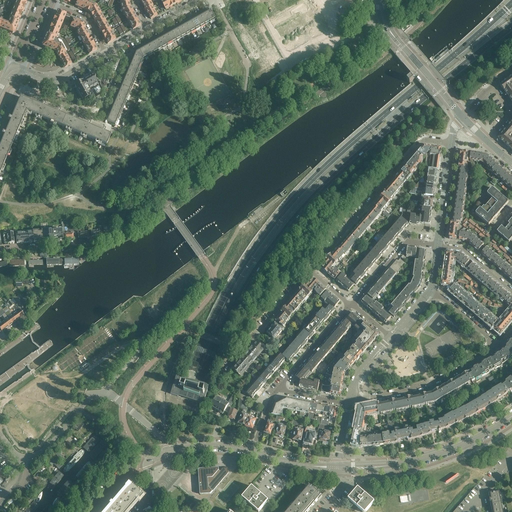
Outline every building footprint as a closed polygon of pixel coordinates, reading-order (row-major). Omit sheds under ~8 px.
[(85,10),(88,3),(86,2),(87,1),(83,0),(80,9),(82,10),(82,9),(85,10)] [(170,9),(165,0),(164,0),(161,2),(165,10),(168,9),(168,10),(170,9)] [(174,5),(171,0),(165,0),(170,9),(172,7),(172,6),(174,5)] [(311,0),(260,0),(260,1),(288,51),(327,28),(311,0)] [(24,8),(25,4),(16,1),(14,6),(24,10),(25,8),(24,8)] [(154,6),(151,1),(143,6),(145,8),(144,9),(145,11),(153,7),(154,6)] [(90,13),(96,5),(88,2),(88,3),(85,10),(89,12),(90,13)] [(131,7),(130,6),(129,3),(120,5),(121,10),(123,12),(131,7)] [(101,13),(96,5),(90,13),(93,17),(100,13),(101,13)] [(23,13),(24,10),(14,6),(12,12),(20,16),(22,12),(23,13)] [(125,16),(134,11),(133,9),(132,10),(131,7),(123,12),(125,16)] [(155,11),(153,7),(145,11),(146,12),(147,11),(149,15),(155,11)] [(115,125),(140,65),(143,59),(214,18),(209,10),(135,52),(105,121),(115,125)] [(64,21),(66,14),(58,11),(57,11),(56,15),(55,14),(54,17),(55,17),(64,21)] [(136,16),(134,14),(135,13),(134,11),(125,16),(128,21),(136,16)] [(158,16),(155,11),(149,15),(151,19),(158,16)] [(20,19),(21,16),(20,16),(12,12),(9,18),(10,19),(18,22),(19,18),(20,19)] [(94,22),(103,17),(101,14),(100,15),(100,13),(93,17),(94,20),(93,20),(94,22)] [(130,25),(139,20),(138,18),(137,19),(136,16),(128,21),(130,25)] [(61,26),(64,21),(55,17),(53,21),(52,20),(51,22),(61,26)] [(105,22),(104,21),(105,20),(103,17),(94,22),(95,24),(96,24),(98,26),(105,22)] [(14,33),(19,22),(18,22),(10,19),(9,22),(5,24),(2,22),(1,20),(0,19),(0,28),(0,29),(12,34),(14,33)] [(75,29),(79,20),(77,19),(77,20),(74,19),(70,27),(75,29)] [(85,27),(85,25),(83,23),(81,22),(81,21),(79,20),(75,29),(77,30),(78,31),(85,27)] [(141,25),(139,23),(140,22),(139,20),(130,25),(133,30),(141,25)] [(59,32),(61,26),(51,22),(50,24),(51,25),(50,29),(59,32)] [(99,31),(108,26),(106,23),(106,24),(105,22),(98,26),(99,28),(98,29),(99,31)] [(110,31),(109,30),(110,29),(108,26),(99,31),(100,33),(101,33),(103,35),(110,31)] [(87,32),(86,30),(87,29),(85,27),(78,31),(77,32),(79,36),(87,32)] [(59,32),(50,29),(49,28),(48,30),(49,31),(47,35),(55,38),(56,39),(59,32)] [(104,40),(113,35),(111,32),(111,33),(110,31),(103,35),(104,37),(103,38),(104,40)] [(82,41),(90,36),(89,34),(88,34),(87,32),(79,36),(82,41)] [(259,33),(229,49),(251,87),(280,71),(259,33)] [(55,45),(54,42),(55,38),(47,35),(46,34),(42,45),(43,47),(55,52),(63,48),(61,45),(59,46),(55,45)] [(115,39),(113,35),(104,40),(105,42),(106,41),(108,44),(115,39)] [(92,41),(91,38),(92,38),(90,36),(82,41),(84,45),(92,41)] [(395,55),(402,64),(419,50),(411,40),(408,37),(395,48),(392,51),(394,53),(395,55)] [(87,50),(95,45),(94,43),(93,43),(92,41),(84,45),(87,50)] [(97,50),(96,47),(95,45),(87,50),(89,54),(97,50)] [(65,54),(63,48),(55,52),(58,58),(65,54)] [(440,59),(449,51),(447,49),(438,57),(436,59),(437,60),(437,61),(440,59)] [(68,59),(65,54),(58,58),(61,63),(68,59)] [(412,75),(412,76),(413,77),(413,78),(414,79),(415,79),(417,77),(431,64),(432,64),(435,61),(434,60),(432,58),(429,61),(430,61),(429,62),(413,76),(413,75),(413,76),(412,75)] [(71,64),(68,59),(61,63),(64,68),(65,68),(71,64)] [(98,84),(93,75),(84,80),(88,89),(89,89),(98,84)] [(511,86),(511,84),(508,79),(500,85),(504,91),(510,87),(511,87),(511,86)] [(89,89),(88,89),(84,80),(74,86),(83,102),(93,96),(89,89)] [(24,116),(26,111),(32,114),(36,104),(20,97),(11,118),(9,117),(8,120),(10,121),(8,127),(18,131),(20,126),(22,121),(24,116)] [(46,120),(50,110),(44,107),(45,105),(43,103),(42,106),(36,104),(32,114),(36,115),(41,118),(46,120)] [(61,126),(65,116),(59,113),(60,111),(58,110),(56,112),(50,110),(46,120),(51,122),(56,124),(61,126)] [(76,132),(80,122),(74,120),(75,117),(73,116),(72,119),(65,116),(61,126),(66,128),(72,130),(76,132)] [(111,135),(106,133),(104,132),(105,130),(103,129),(101,131),(89,126),(90,123),(88,122),(87,125),(80,122),(76,132),(81,134),(86,137),(96,141),(101,143),(106,145),(111,135)] [(13,141),(16,136),(18,131),(8,127),(5,133),(3,132),(1,135),(4,136),(1,142),(11,146),(13,141)] [(511,132),(507,128),(503,133),(508,137),(509,137),(511,135),(511,132)] [(511,139),(509,137),(508,137),(503,133),(498,138),(504,143),(507,139),(510,142),(511,139)] [(7,156),(9,151),(11,146),(1,142),(0,145),(0,158),(5,161),(7,156)] [(430,155),(431,147),(425,146),(424,146),(421,150),(418,153),(421,156),(423,157),(426,157),(427,155),(430,155)] [(441,148),(440,157),(441,157),(442,147),(432,146),(431,147),(432,147),(440,148),(441,148)] [(440,157),(441,148),(440,148),(432,147),(431,147),(430,155),(429,157),(434,158),(434,156),(440,157)] [(466,170),(467,159),(470,160),(471,152),(461,151),(458,168),(459,169),(460,169),(466,170)] [(483,162),(484,154),(471,152),(470,160),(470,161),(472,162),(472,160),(481,161),(481,163),(483,163),(483,162)] [(422,164),(423,157),(421,156),(418,153),(413,159),(417,162),(416,162),(420,166),(422,164)] [(498,164),(486,154),(484,154),(483,162),(483,163),(484,164),(485,163),(491,168),(490,169),(492,171),(498,164)] [(438,170),(440,157),(434,156),(434,158),(429,157),(426,157),(425,169),(428,169),(438,170)] [(420,166),(416,162),(417,162),(413,159),(409,164),(416,170),(420,166)] [(416,170),(409,164),(404,169),(412,176),(416,170)] [(508,173),(498,164),(492,171),(494,173),(493,174),(499,179),(500,178),(502,180),(508,173)] [(412,176),(404,169),(401,172),(400,173),(400,174),(399,175),(407,182),(412,176)] [(437,179),(438,170),(428,169),(427,178),(437,179)] [(466,187),(468,171),(467,170),(466,170),(460,169),(458,186),(466,187)] [(511,176),(508,173),(502,180),(505,182),(504,183),(509,188),(510,187),(511,188),(511,176)] [(407,182),(399,175),(394,181),(402,187),(407,182)] [(402,187),(394,181),(389,187),(396,194),(402,187)] [(463,205),(466,188),(466,187),(458,186),(455,204),(463,205)] [(396,194),(389,187),(383,193),(384,194),(391,200),(396,194)] [(489,225),(506,206),(508,202),(492,188),(487,194),(493,199),(485,208),(484,207),(481,210),(480,209),(475,214),(489,225)] [(391,200),(384,194),(383,195),(380,198),(379,200),(386,206),(391,200)] [(432,209),(434,201),(430,200),(426,199),(426,200),(423,199),(424,195),(421,195),(422,195),(421,198),(414,197),(413,201),(423,202),(422,208),(432,209)] [(386,206),(379,200),(373,206),(381,213),(386,206)] [(461,222),(462,213),(463,205),(455,204),(453,221),(459,222),(460,222),(461,222)] [(381,213),(373,206),(371,208),(371,209),(371,210),(370,211),(369,213),(377,219),(381,213)] [(419,226),(419,221),(420,218),(422,219),(421,221),(422,221),(422,224),(430,225),(432,209),(422,208),(422,213),(423,213),(423,217),(415,217),(416,215),(411,215),(409,224),(419,226)] [(377,219),(369,213),(368,214),(364,218),(364,219),(371,225),(377,219)] [(511,214),(511,216),(511,218),(511,220),(509,219),(507,222),(510,225),(505,230),(501,227),(497,232),(509,243),(511,238),(511,214)] [(401,233),(408,225),(409,224),(401,218),(394,227),(401,233)] [(371,225),(364,219),(363,220),(360,223),(358,225),(366,232),(371,225)] [(458,230),(459,222),(453,221),(452,221),(451,222),(449,238),(449,239),(459,240),(460,233),(457,232),(458,230)] [(47,228),(47,226),(47,224),(41,224),(41,230),(32,230),(32,232),(33,242),(46,241),(45,241),(45,235),(48,235),(47,228)] [(366,232),(358,225),(357,227),(354,230),(353,231),(361,238),(366,232)] [(394,242),(401,233),(394,227),(386,235),(394,242)] [(48,235),(48,241),(63,240),(62,230),(55,230),(55,228),(47,228),(48,235)] [(90,236),(89,231),(84,232),(84,230),(78,230),(78,232),(78,233),(78,239),(79,239),(84,238),(89,237),(90,237),(90,236)] [(361,238),(353,231),(352,232),(349,236),(348,237),(356,244),(361,238)] [(33,242),(32,232),(15,234),(16,244),(33,242)] [(3,238),(4,245),(8,244),(14,244),(14,240),(14,239),(13,237),(13,233),(3,234),(3,237),(3,238)] [(482,244),(478,241),(474,238),(475,237),(472,233),(468,242),(478,251),(484,244),(483,243),(482,244)] [(386,251),(394,242),(386,235),(379,244),(386,251)] [(356,244),(348,237),(347,239),(343,242),(343,243),(350,250),(356,244)] [(350,250),(343,243),(342,244),(340,246),(339,246),(338,247),(337,249),(344,255),(345,256),(350,250)] [(379,259),(386,251),(379,244),(371,253),(379,259)] [(416,256),(417,251),(417,248),(408,246),(406,256),(411,257),(411,256),(416,256)] [(495,256),(492,253),(488,249),(489,248),(487,247),(481,254),(492,263),(498,256),(496,255),(495,256)] [(344,255),(337,249),(333,253),(332,255),(331,255),(338,261),(339,261),(344,255)] [(452,270),(454,259),(455,259),(456,256),(457,257),(457,253),(448,252),(447,252),(446,255),(446,257),(446,258),(445,263),(445,265),(444,268),(452,270)] [(371,268),(379,259),(371,253),(364,262),(371,268)] [(470,261),(461,254),(457,253),(457,257),(456,256),(455,259),(457,260),(463,265),(462,266),(464,267),(470,261)] [(332,268),(338,261),(331,255),(332,255),(331,254),(327,259),(320,267),(323,270),(327,273),(331,269),(333,270),(334,269),(332,268)] [(506,265),(502,262),(499,259),(500,258),(498,256),(492,263),(503,272),(508,265),(507,264),(506,265)] [(64,258),(64,266),(69,266),(74,266),(79,265),(79,262),(79,257),(64,258)] [(323,270),(320,267),(327,259),(326,258),(318,267),(322,271),(323,270)] [(407,265),(400,259),(398,261),(404,266),(405,268),(407,265)] [(404,266),(398,261),(397,260),(395,262),(402,268),(404,266)] [(467,270),(473,263),(470,261),(464,267),(467,270)] [(364,277),(371,268),(364,262),(356,270),(364,277)] [(484,273),(482,271),(473,263),(467,270),(469,272),(470,271),(477,277),(476,278),(478,279),(484,273)] [(423,278),(424,269),(425,265),(415,264),(413,277),(414,277),(423,278)] [(511,270),(509,268),(510,267),(508,265),(503,272),(511,280),(511,270)] [(397,274),(390,268),(389,268),(381,276),(389,283),(397,274)] [(450,285),(452,270),(444,268),(444,272),(444,274),(443,279),(442,282),(443,282),(442,285),(448,290),(451,287),(452,287),(452,286),(451,286),(451,285),(450,285)] [(335,280),(341,273),(335,269),(334,269),(333,270),(331,269),(327,273),(335,280)] [(360,282),(359,281),(360,279),(361,280),(364,277),(356,270),(353,274),(354,275),(349,281),(350,282),(345,288),(349,292),(354,285),(353,284),(354,283),(357,285),(360,282)] [(350,282),(349,281),(346,278),(346,277),(343,273),(336,281),(340,284),(342,285),(341,286),(345,288),(350,282)] [(494,282),(484,273),(478,279),(480,281),(481,280),(488,286),(487,287),(489,288),(494,282)] [(382,292),(389,283),(381,276),(374,285),(382,292)] [(420,287),(422,283),(423,278),(414,277),(414,278),(411,285),(410,286),(417,292),(420,287)] [(315,288),(319,283),(314,279),(314,280),(313,280),(310,278),(305,284),(313,291),(314,289),(315,291),(317,289),(315,288)] [(505,291),(494,282),(489,288),(490,290),(491,289),(498,295),(497,296),(499,298),(505,291)] [(320,297),(326,290),(324,288),(322,286),(321,285),(319,283),(315,288),(317,289),(315,291),(315,292),(317,294),(317,295),(320,297)] [(313,292),(313,291),(305,284),(300,290),(299,291),(308,298),(313,292)] [(372,301),(378,294),(379,295),(382,292),(374,285),(371,289),(372,290),(371,291),(370,290),(366,294),(369,296),(368,297),(367,296),(361,303),(366,306),(371,300),(372,301)] [(417,292),(410,286),(409,285),(402,294),(409,300),(417,292)] [(455,296),(460,290),(456,287),(457,286),(456,285),(454,285),(453,287),(452,287),(449,291),(455,296)] [(202,332),(202,333),(211,337),(212,335),(216,326),(221,316),(226,306),(229,299),(230,298),(232,294),(223,289),(223,290),(220,296),(215,304),(210,315),(205,326),(202,332)] [(462,297),(464,294),(460,290),(455,296),(461,301),(463,299),(462,298),(463,297),(462,297)] [(308,298),(299,291),(294,296),(294,297),(302,304),(308,298)] [(337,305),(339,302),(339,301),(333,295),(332,296),(331,295),(331,294),(328,291),(321,298),(325,302),(326,301),(329,304),(324,310),(323,309),(320,313),(327,319),(330,316),(329,315),(330,314),(331,313),(332,314),(335,310),(333,309),(332,308),(332,307),(333,307),(334,308),(335,308),(337,305)] [(511,297),(505,291),(499,298),(501,299),(502,298),(509,304),(508,305),(509,306),(510,306),(511,306),(511,307),(505,316),(511,321),(511,320),(511,297)] [(242,307),(245,300),(234,294),(232,299),(228,307),(223,317),(218,327),(215,335),(214,338),(224,342),(226,336),(231,327),(236,317),(242,307)] [(402,309),(409,300),(402,294),(394,303),(402,309)] [(476,304),(472,300),(473,299),(470,296),(469,298),(464,294),(462,297),(463,297),(462,298),(463,299),(461,301),(463,303),(467,307),(470,309),(472,306),(473,307),(473,306),(474,307),(476,304)] [(295,312),(302,304),(294,297),(290,301),(287,305),(295,312)] [(232,299),(230,298),(229,299),(226,306),(221,316),(216,326),(212,335),(211,337),(209,342),(209,343),(205,353),(201,363),(197,373),(194,383),(197,384),(200,374),(203,364),(207,354),(211,343),(212,343),(214,338),(215,335),(218,327),(223,317),(228,307),(232,299)] [(373,313),(380,306),(376,303),(376,304),(372,301),(371,300),(366,306),(368,309),(369,308),(371,309),(370,310),(373,313)] [(20,310),(15,303),(8,308),(7,309),(12,315),(12,316),(16,321),(24,315),(20,310)] [(396,313),(398,312),(399,313),(402,309),(394,303),(391,306),(392,307),(387,313),(381,320),(386,324),(391,317),(390,316),(391,315),(394,318),(397,314),(396,313)] [(476,314),(481,308),(476,304),(474,307),(473,306),(473,307),(472,306),(470,309),(476,314)] [(289,319),(295,312),(287,305),(286,306),(285,308),(281,313),(282,313),(289,319)] [(387,313),(386,313),(383,310),(384,309),(380,306),(373,313),(377,316),(378,315),(379,317),(379,318),(381,320),(387,313)] [(12,324),(5,315),(3,311),(0,308),(0,307),(0,317),(0,318),(2,316),(6,320),(4,321),(6,324),(4,326),(6,329),(12,324)] [(16,321),(12,316),(12,315),(7,309),(8,308),(7,307),(5,309),(3,311),(5,315),(12,324),(16,321)] [(483,315),(485,312),(481,308),(476,314),(482,319),(484,316),(483,316),(484,315),(483,315)] [(486,323),(491,317),(492,316),(490,314),(489,315),(485,312),(483,315),(484,315),(483,316),(484,316),(482,319),(484,321),(486,323)] [(277,318),(277,319),(277,320),(276,320),(276,321),(275,321),(276,322),(283,328),(290,320),(289,319),(282,313),(281,314),(280,314),(277,318)] [(321,320),(324,323),(327,319),(320,313),(312,321),(314,323),(318,326),(320,328),(321,326),(322,326),(323,324),(321,323),(321,322),(320,322),(320,321),(319,321),(321,320)] [(352,324),(358,317),(353,313),(347,319),(349,320),(348,321),(345,319),(342,323),(343,324),(341,325),(340,324),(338,327),(345,334),(348,331),(347,330),(352,324)] [(507,326),(508,324),(509,324),(509,323),(511,321),(505,316),(498,324),(497,322),(492,328),(500,335),(502,332),(504,330),(507,326)] [(365,323),(361,320),(361,321),(359,320),(360,319),(358,317),(352,324),(357,328),(356,329),(359,331),(360,330),(362,327),(365,323)] [(492,328),(497,322),(497,320),(496,319),(495,320),(491,317),(486,323),(492,328)] [(312,321),(308,327),(305,330),(306,331),(310,335),(312,337),(316,333),(313,331),(312,330),(313,328),(314,329),(317,331),(318,330),(319,329),(320,328),(318,326),(314,323),(312,321)] [(284,328),(283,328),(276,322),(275,323),(274,324),(274,325),(267,333),(271,337),(274,339),(284,328)] [(379,335),(365,323),(362,327),(367,332),(365,334),(374,342),(379,335)] [(338,342),(345,334),(338,327),(331,336),(338,342)] [(309,340),(312,337),(310,335),(306,331),(305,330),(297,339),(305,345),(306,344),(307,343),(308,342),(306,340),(305,339),(304,339),(306,337),(307,338),(309,340)] [(374,342),(365,334),(360,330),(359,331),(354,337),(359,341),(368,348),(374,342)] [(331,351),(338,342),(331,336),(323,344),(331,351)] [(368,348),(359,341),(354,337),(348,343),(354,347),(362,355),(368,348)] [(190,382),(194,383),(197,373),(201,363),(205,353),(209,343),(209,342),(199,338),(197,344),(193,354),(189,365),(187,370),(186,375),(184,379),(184,380),(190,382)] [(304,347),(305,345),(297,339),(290,347),(297,354),(301,350),(298,348),(297,348),(297,347),(298,346),(299,346),(299,347),(302,349),(303,347),(304,347)] [(511,339),(507,345),(502,352),(501,353),(499,354),(499,353),(496,355),(497,355),(493,357),(498,366),(501,364),(502,365),(505,363),(508,369),(511,371),(511,339)] [(265,348),(260,344),(259,344),(256,342),(255,342),(253,344),(254,345),(252,346),(260,354),(265,348)] [(221,347),(211,343),(207,354),(203,364),(200,374),(197,384),(202,385),(205,386),(207,387),(211,375),(214,367),(217,358),(221,347)] [(324,359),(331,351),(323,344),(316,352),(324,359)] [(260,354),(252,346),(252,347),(251,347),(249,348),(250,349),(248,351),(257,358),(260,354)] [(294,357),(297,354),(290,347),(285,353),(282,350),(281,352),(277,348),(275,350),(279,353),(282,356),(286,359),(290,363),(291,361),(292,361),(293,359),(290,357),(289,356),(290,356),(291,354),(291,355),(292,355),(294,358),(294,357)] [(362,355),(354,347),(351,351),(350,350),(347,353),(356,362),(362,355)] [(257,358),(248,351),(247,351),(245,353),(246,354),(244,355),(253,363),(257,358)] [(317,367),(324,359),(316,352),(309,361),(317,367)] [(350,368),(356,362),(347,353),(345,352),(343,354),(345,355),(346,355),(347,355),(344,358),(346,359),(343,362),(342,363),(341,362),(335,369),(334,370),(345,375),(350,369),(350,368)] [(286,359),(282,356),(279,353),(276,357),(283,363),(286,359)] [(253,363),(244,355),(244,356),(243,356),(242,358),(240,360),(249,367),(253,363)] [(283,363),(276,357),(272,361),(279,367),(283,363)] [(498,366),(493,357),(486,361),(484,363),(480,365),(485,374),(488,372),(489,373),(495,369),(494,368),(498,366)] [(249,367),(240,360),(239,360),(238,362),(238,363),(236,365),(245,372),(249,367)] [(279,367),(272,361),(269,365),(276,371),(279,367)] [(312,373),(317,367),(309,361),(304,366),(305,367),(304,368),(303,368),(302,369),(308,375),(311,372),(312,373)] [(245,372),(236,365),(235,365),(234,366),(234,367),(232,369),(241,376),(245,372)] [(276,371),(269,365),(266,369),(273,375),(276,371)] [(342,389),(345,375),(334,370),(335,369),(330,365),(326,369),(322,385),(342,389)] [(485,374),(480,365),(476,367),(474,369),(467,373),(471,380),(475,378),(476,380),(482,376),(485,374)] [(273,375),(266,369),(262,373),(269,379),(273,375)] [(308,380),(307,377),(308,375),(302,369),(295,377),(299,380),(299,381),(299,382),(300,382),(299,388),(306,389),(308,380)] [(269,379),(262,373),(259,377),(266,383),(269,379)] [(471,380),(467,373),(463,375),(460,377),(465,386),(470,383),(469,381),(471,380)] [(204,402),(209,387),(207,387),(205,386),(202,385),(197,384),(194,383),(190,382),(184,380),(183,379),(176,377),(171,394),(179,397),(179,395),(203,403),(203,402),(204,402)] [(266,383),(259,377),(256,381),(263,387),(266,383)] [(465,386),(460,377),(456,379),(456,380),(453,381),(458,390),(465,386)] [(511,377),(511,378),(511,377),(505,382),(506,383),(503,385),(503,386),(507,390),(508,393),(511,390),(511,377)] [(318,391),(320,381),(315,380),(314,382),(308,380),(306,389),(318,391)] [(263,387),(256,381),(252,385),(259,391),(263,387)] [(458,390),(453,381),(448,383),(449,384),(446,385),(451,394),(458,390)] [(259,391),(252,385),(249,389),(256,395),(259,391)] [(341,396),(342,389),(322,385),(321,392),(341,396)] [(451,394),(446,385),(441,387),(442,388),(439,389),(444,398),(451,394)] [(508,393),(507,390),(503,386),(502,386),(501,386),(497,388),(503,396),(508,393)] [(503,396),(497,388),(491,391),(492,392),(492,391),(497,401),(497,400),(499,399),(503,397),(503,396)] [(245,400),(238,395),(241,391),(246,395),(247,394),(246,393),(241,389),(236,395),(245,403),(249,399),(247,398),(245,400)] [(256,395),(249,389),(246,393),(247,394),(252,398),(256,395)] [(444,398),(439,389),(434,391),(435,392),(432,393),(435,403),(444,398)] [(497,401),(492,391),(492,392),(486,395),(492,404),(494,403),(497,401),(497,400),(497,401)] [(435,403),(432,393),(426,394),(424,394),(426,405),(435,403)] [(426,405),(424,394),(421,395),(422,395),(419,396),(420,397),(416,397),(418,407),(424,406),(424,405),(426,405)] [(486,395),(481,398),(481,399),(486,407),(492,404),(486,395)] [(231,405),(229,404),(217,397),(212,407),(223,414),(225,411),(228,414),(231,405)] [(418,407),(416,397),(413,398),(413,397),(410,398),(410,397),(408,398),(410,408),(412,408),(412,409),(418,407)] [(289,413),(292,399),(285,398),(285,399),(283,408),(288,409),(287,412),(289,413)] [(410,408),(408,398),(406,398),(406,399),(404,399),(404,400),(400,401),(402,410),(408,409),(408,408),(410,408)] [(281,417),(283,408),(285,399),(277,403),(276,403),(271,415),(281,417)] [(296,411),(298,401),(292,399),(289,413),(291,413),(292,410),(296,411)] [(481,399),(476,402),(481,411),(487,408),(486,407),(481,399)] [(402,410),(400,401),(397,401),(397,400),(395,401),(395,400),(392,401),(394,411),(396,411),(396,412),(402,410)] [(245,410),(248,405),(243,403),(241,401),(239,407),(241,408),(245,410)] [(302,415),(305,402),(298,401),(296,411),(301,412),(300,415),(302,415)] [(394,411),(392,401),(390,401),(390,402),(388,402),(388,403),(385,404),(386,414),(392,412),(392,411),(394,411)] [(309,414),(311,403),(305,402),(302,415),(304,416),(305,413),(309,414)] [(481,411),(476,402),(470,405),(475,414),(481,411)] [(316,415),(319,405),(311,403),(309,414),(311,414),(310,418),(313,419),(314,415),(316,415)] [(386,414),(385,404),(381,404),(381,403),(379,404),(379,403),(377,404),(378,413),(379,414),(381,414),(381,415),(386,414)] [(378,413),(377,404),(376,404),(374,404),(370,405),(372,414),(378,413)] [(323,417),(325,406),(319,405),(316,415),(318,416),(317,420),(319,420),(320,416),(323,417)] [(372,414),(370,405),(365,406),(364,406),(365,416),(367,415),(372,414)] [(470,405),(465,408),(470,417),(475,414),(470,405)] [(330,418),(332,407),(325,406),(323,417),(325,417),(325,421),(327,422),(328,418),(330,418)] [(365,416),(364,406),(362,407),(358,407),(357,417),(366,419),(367,415),(365,416)] [(335,421),(338,409),(332,407),(330,418),(329,419),(335,421)] [(470,417),(465,408),(464,408),(459,411),(464,420),(470,417)] [(235,420),(238,412),(231,409),(227,417),(235,420)] [(464,420),(459,411),(453,414),(458,423),(462,421),(464,420)] [(245,426),(249,417),(249,416),(242,413),(238,423),(239,423),(241,424),(242,425),(245,426)] [(458,423),(453,414),(453,413),(447,416),(452,426),(456,424),(458,423)] [(452,426),(447,416),(444,418),(445,419),(442,420),(446,429),(452,426)] [(252,429),(256,419),(253,417),(252,419),(249,417),(245,426),(252,429)] [(364,428),(366,419),(357,417),(354,430),(360,431),(364,429),(364,428)] [(446,429),(442,420),(438,421),(439,423),(436,423),(437,430),(438,430),(439,431),(441,431),(441,429),(446,429)] [(270,435),(273,428),(274,428),(275,426),(271,424),(272,422),(269,421),(265,433),(270,435)] [(78,431),(82,425),(78,422),(73,427),(78,431)] [(283,438),(286,428),(287,426),(279,424),(278,428),(276,435),(279,436),(280,438),(282,438),(283,438)] [(431,434),(430,424),(424,425),(422,426),(423,436),(426,436),(426,435),(429,435),(428,434),(431,434)] [(376,446),(374,433),(374,426),(367,429),(367,437),(368,447),(376,446)] [(423,436),(422,426),(420,426),(420,427),(416,427),(417,431),(415,431),(416,438),(417,438),(420,437),(422,437),(422,436),(423,436)] [(301,442),(303,431),(303,428),(299,428),(299,430),(297,430),(297,428),(296,427),(295,429),(293,440),(297,441),(298,442),(300,442),(301,442)] [(410,440),(408,428),(408,427),(405,427),(405,429),(403,429),(404,431),(402,432),(403,439),(407,439),(407,440),(408,441),(410,440)] [(416,438),(415,431),(413,432),(412,429),(410,430),(410,428),(408,428),(410,440),(413,439),(416,438)] [(403,439),(402,432),(400,432),(399,430),(397,430),(396,429),(394,429),(395,431),(397,443),(400,442),(401,441),(400,440),(403,439)] [(329,441),(331,433),(331,432),(330,432),(331,431),(328,430),(327,432),(323,431),(323,433),(320,432),(319,441),(323,442),(322,444),(328,445),(328,443),(329,441)] [(360,439),(358,438),(359,434),(360,431),(354,430),(353,433),(354,433),(352,441),(351,445),(352,446),(356,447),(356,446),(360,447),(360,439)] [(317,440),(318,434),(311,432),(307,431),(305,443),(308,444),(312,445),(313,439),(314,439),(317,440)] [(384,445),(382,435),(382,432),(374,433),(376,446),(384,445)] [(391,444),(390,436),(389,432),(387,432),(387,434),(382,435),(384,445),(391,444)] [(94,436),(92,437),(83,448),(89,454),(98,443),(99,441),(100,440),(99,439),(99,438),(98,437),(97,436),(96,436),(95,436),(94,436)] [(368,447),(367,437),(360,438),(360,439),(360,447),(368,447)] [(102,440),(101,442),(88,457),(88,458),(88,459),(89,459),(89,460),(90,460),(91,460),(92,460),(105,445),(106,443),(106,442),(105,442),(105,441),(104,441),(104,440),(103,440),(102,440)] [(73,459),(66,466),(66,467),(66,468),(66,469),(67,469),(68,469),(68,468),(69,468),(81,455),(81,454),(81,453),(80,452),(79,452),(78,453),(73,459)] [(76,481),(76,480),(90,464),(90,463),(90,462),(89,461),(88,461),(88,462),(87,462),(73,478),(73,479),(74,479),(74,480),(75,480),(75,481),(76,481)] [(210,494),(228,473),(228,470),(227,469),(227,468),(225,468),(223,468),(219,472),(219,471),(218,471),(219,470),(217,469),(212,469),(211,468),(209,468),(208,468),(198,469),(199,478),(199,480),(200,481),(200,485),(199,486),(200,494),(204,494),(210,494)] [(47,486),(52,490),(64,476),(59,472),(47,486)] [(57,492),(62,496),(73,484),(68,480),(57,492)] [(125,511),(124,511),(125,510),(125,509),(126,509),(127,510),(134,502),(133,501),(131,500),(132,499),(133,500),(134,500),(134,499),(136,501),(138,499),(141,494),(137,491),(136,489),(134,488),(130,484),(126,489),(120,495),(118,498),(112,505),(110,508),(106,511),(125,511)] [(287,511),(307,511),(321,496),(310,486),(287,511)] [(256,490),(253,488),(252,489),(250,488),(243,496),(245,497),(243,499),(246,502),(258,511),(268,501),(259,493),(258,492),(256,490)] [(365,511),(374,502),(370,498),(358,488),(348,499),(363,511),(365,511)] [(503,511),(499,492),(488,494),(491,511),(503,511)] [(34,511),(41,505),(35,499),(24,511),(34,511)]
